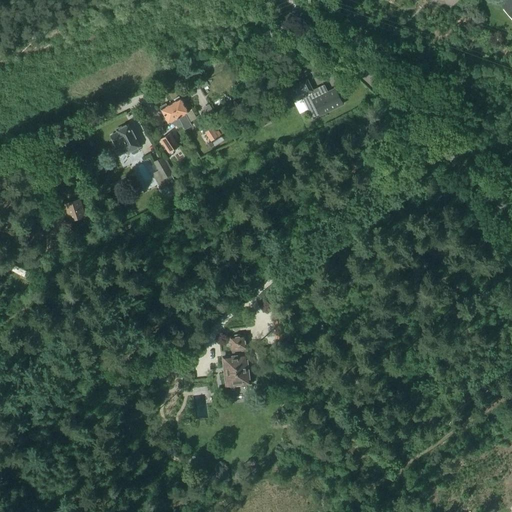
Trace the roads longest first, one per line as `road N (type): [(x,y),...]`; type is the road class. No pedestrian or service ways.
road 1 (unclassified): [(511,222),(282,0)]
road 2 (unknown): [(260,286),(441,148)]
road 3 (track): [(328,511),(511,399)]
